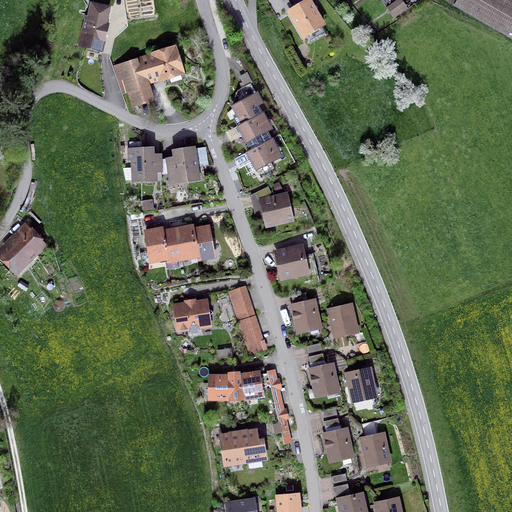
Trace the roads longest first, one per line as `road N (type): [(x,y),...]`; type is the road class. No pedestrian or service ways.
road 1 (secondary): [(247,25),(340,201),(399,346),(440,511)]
road 2 (residential): [(207,122),(293,379),(314,511)]
road 3 (unclassified): [(207,122),(156,126),(78,92),(47,91),(29,123),(19,196),(0,227)]
road 4 (unclassified): [(203,0),(222,62),(223,93),(207,122)]
road 5 (track): [(0,390),(25,511)]
